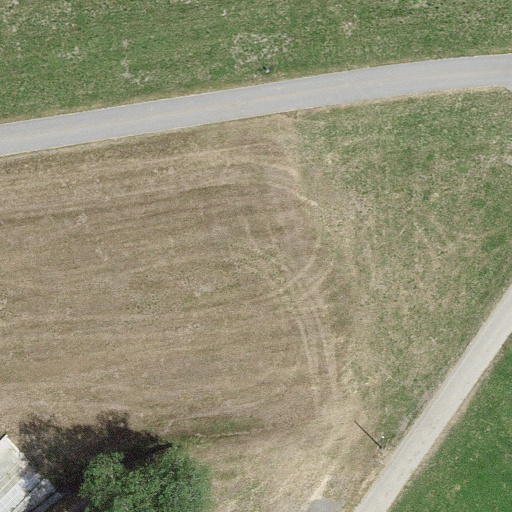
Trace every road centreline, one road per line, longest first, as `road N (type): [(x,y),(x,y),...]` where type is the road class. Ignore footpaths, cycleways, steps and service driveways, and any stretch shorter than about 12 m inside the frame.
road 1 (track): [(511,69),(0,142)]
road 2 (track): [(511,310),(373,511)]
